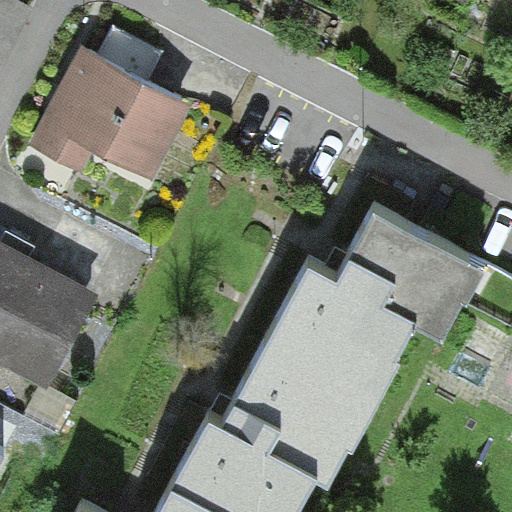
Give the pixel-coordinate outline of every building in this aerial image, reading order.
[(28,0),(0,0),(0,61),(32,2),(28,0)] [(26,148),(80,174),(92,150),(148,177),(182,107),(139,86),(157,51),(102,24),(88,55),(75,48),(26,148)] [(443,326),(484,248),(375,192),(351,239),(339,262),(309,246),(235,387),(225,407),(208,399),(154,504),(149,511),(127,511),(128,511),(78,486),(64,511),(292,511),(316,466),(326,471),(347,431),(352,433),(414,311),(443,326)] [(0,357),(44,381),(97,285),(0,231),(0,357)] [(477,300),(511,314),(511,274),(491,265),(477,300)] [(0,477),(18,447),(0,436),(0,477)]
